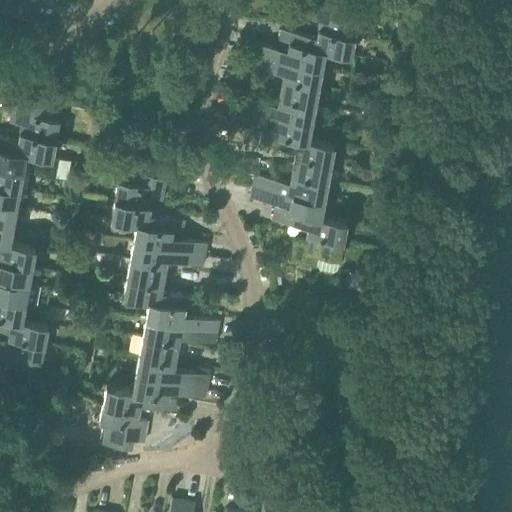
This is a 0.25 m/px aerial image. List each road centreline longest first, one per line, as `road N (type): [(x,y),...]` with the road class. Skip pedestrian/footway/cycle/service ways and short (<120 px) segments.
road 1 (residential): [(197,459),(226,424),(254,351),(247,271),(226,220),(201,105),(218,40),(216,0)]
road 2 (residential): [(0,459),(22,481),(63,487),(197,459)]
road 3 (residential): [(0,62),(41,61),(105,27),(118,0)]
